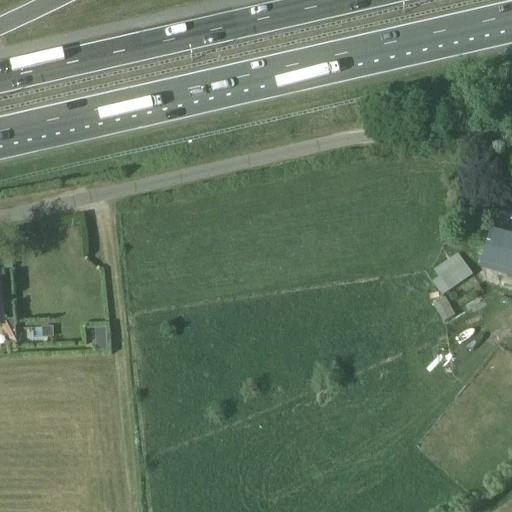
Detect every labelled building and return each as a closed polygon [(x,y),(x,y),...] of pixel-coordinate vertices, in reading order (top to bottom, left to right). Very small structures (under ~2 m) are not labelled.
[(511,277),(511,236),(491,230),(480,269),(511,277)] [(439,278),(432,282),(442,297),(472,276),(458,257),(457,254),(445,263),(433,270),(439,278)] [(443,323),(453,318),(444,299),(433,305),(443,323)] [(52,340),(53,329),(43,329),(43,340),(52,340)] [(481,408),(465,418),(473,430),(488,421),(481,408)]
